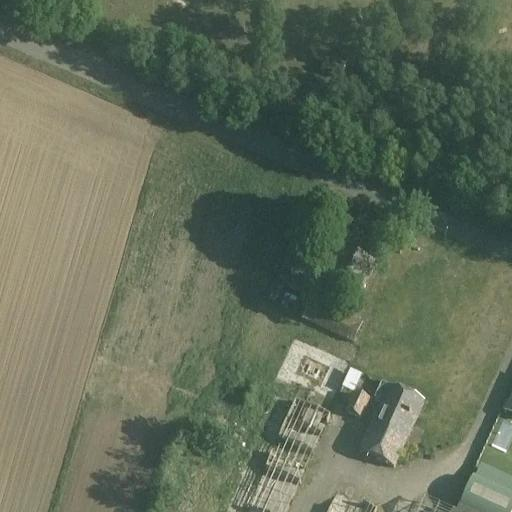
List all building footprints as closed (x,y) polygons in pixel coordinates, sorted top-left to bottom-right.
[(327,282),(357,296),(361,286),(358,285),(367,264),(340,252),(327,282)] [(314,298),(324,276),(306,268),(296,290),(314,298)] [(395,470),(424,404),(381,384),(374,400),(376,401),(375,405),(380,407),(359,454),(395,470)] [(370,401),(355,395),(347,413),(363,420),(370,401)] [(324,479),(312,511),(361,511),(368,495),(324,479)] [(457,510),(461,511),(511,511),(511,498),(472,480),(471,479),(457,510)] [(258,511),(242,504),(241,508),(220,499),(213,511),(258,511)]
